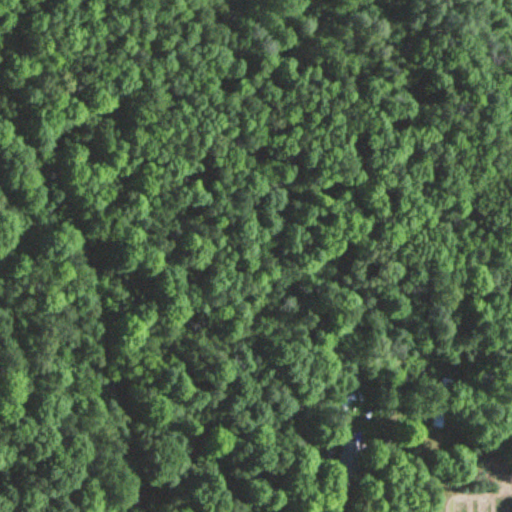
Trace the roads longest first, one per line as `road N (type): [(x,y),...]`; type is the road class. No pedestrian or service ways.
road 1 (track): [(139,511),(86,246),(49,153),(0,66)]
road 2 (track): [(0,402),(80,511)]
